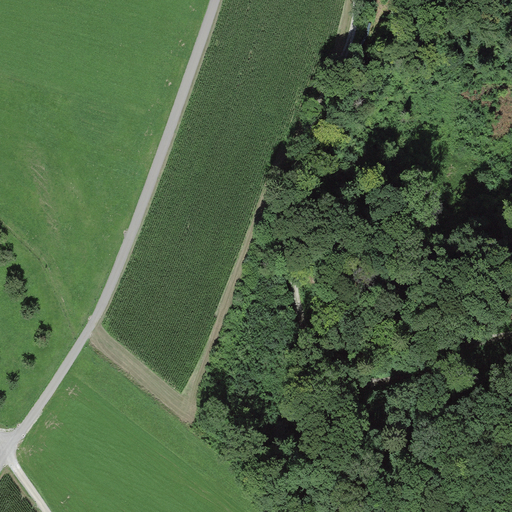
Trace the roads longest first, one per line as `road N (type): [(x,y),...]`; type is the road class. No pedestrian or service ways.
road 1 (unclassified): [(0,461),(107,296),(215,0)]
road 2 (track): [(511,334),(382,381),(347,379),(319,360),(298,314),(290,208)]
road 3 (track): [(353,0),(352,27),(300,138),(290,208)]
